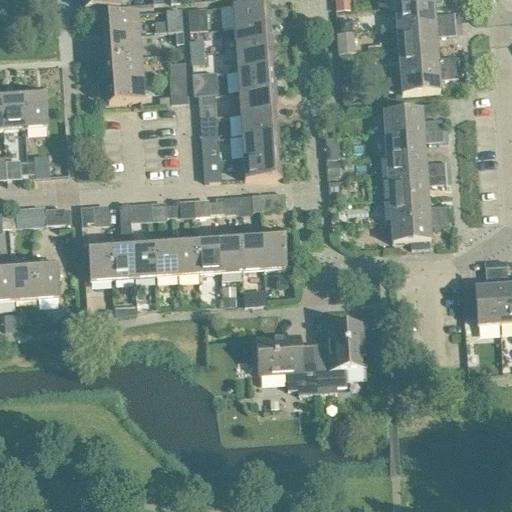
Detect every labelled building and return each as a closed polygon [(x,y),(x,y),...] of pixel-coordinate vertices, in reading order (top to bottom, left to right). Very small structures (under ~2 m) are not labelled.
[(83,0),(84,13),(104,12),(119,11),(118,0),(83,0)] [(152,0),(153,9),(164,8),(163,0),(152,0)] [(394,0),(395,12),(433,9),(432,0),(394,0)] [(234,34),(268,31),(267,9),(272,9),(272,7),(232,10),(234,34)] [(434,19),(433,9),(395,12),(397,33),(454,29),(453,18),(434,19)] [(188,14),(189,36),(202,35),(200,13),(188,14)] [(166,15),(168,37),(175,37),(175,38),(183,37),(182,14),(166,15)] [(103,42),(138,40),(137,17),(102,19),(103,42)] [(348,28),(349,48),(363,47),(363,28),(348,28)] [(398,55),(436,52),(436,41),(455,40),(454,29),(397,33),(398,55)] [(235,55),(270,53),(268,31),(234,34),(234,44),(225,45),(226,54),(235,54),(235,55)] [(175,49),(184,48),(183,37),(175,38),(175,49)] [(105,64),(140,61),(138,40),(103,42),(105,64)] [(190,58),(204,57),(203,45),(188,46),(190,58)] [(437,62),(436,52),(398,55),(400,76),(457,72),(456,61),(437,62)] [(237,77),(271,75),(270,53),(235,55),(237,77)] [(204,57),(190,58),(191,70),(192,70),(205,68),(204,57)] [(106,86),(141,83),(140,61),(105,64),(106,86)] [(170,81),(186,80),(185,67),(169,68),(170,81)] [(402,99),(440,96),(439,85),(458,83),(457,72),(400,76),(402,99)] [(238,99),(273,97),(271,75),(237,77),(238,99)] [(194,96),(206,95),(205,79),(193,80),(194,96)] [(171,90),(169,90),(170,96),(170,103),(171,109),(187,108),(186,89),(185,80),(170,81),(171,90)] [(108,107),(143,105),(141,83),(106,86),(108,107)] [(24,133),(47,131),(44,91),(43,91),(43,96),(22,98),(24,133)] [(240,120),(274,117),(273,97),(238,99),(240,120)] [(3,134),(24,133),(22,98),(0,99),(3,134)] [(422,125),(421,114),(383,116),(384,140),(442,136),(441,124),(422,125)] [(241,142),(276,139),(274,117),(240,120),(241,142)] [(205,144),(217,144),(217,136),(205,137),(205,144)] [(386,160),(424,158),(423,147),(442,146),(442,136),(384,140),(386,160)] [(243,163),(277,161),(276,139),(241,142),(243,163)] [(217,144),(205,144),(206,152),(218,151),(217,144)] [(336,153),(325,154),(326,160),(326,164),(337,164),(336,153)] [(425,168),(424,158),(386,160),(387,183),(445,179),(444,167),(425,168)] [(279,181),(277,161),(243,163),(244,184),(284,182),(284,180),(279,181)] [(335,165),(326,166),(327,178),(336,177),(335,165)] [(389,204),(427,202),(426,190),(445,189),(445,179),(387,183),(389,204)] [(259,215),(285,213),(284,198),(258,199),(259,215)] [(252,216),(259,215),(258,199),(251,200),(252,216)] [(428,211),(427,202),(389,204),(390,226),(448,222),(447,210),(428,211)] [(123,208),(119,212),(121,249),(132,249),(130,224),(129,212),(129,208),(123,208)] [(81,232),(87,231),(86,227),(93,227),(92,211),(80,212),(81,232)] [(64,229),(63,213),(44,214),(45,230),(64,229)] [(448,222),(390,226),(392,247),(412,246),(412,252),(419,252),(429,251),(429,245),(430,245),(429,233),(448,232),(448,222)] [(263,274),(285,273),(283,232),(281,232),(281,238),(261,239),(263,274)] [(241,276),(263,274),(261,239),(239,241),(241,276)] [(219,277),(241,276),(239,241),(217,242),(219,277)] [(198,279),(219,277),(217,242),(196,244),(198,279)] [(177,280),(198,279),(196,244),(175,245),(177,280)] [(155,282),(177,280),(175,245),(152,247),(155,282)] [(88,252),(88,246),(87,246),(89,286),(112,285),(110,250),(88,252)] [(134,283),(155,282),(152,247),(132,249),(134,283)] [(112,285),(134,283),(132,249),(121,249),(110,250),(112,285)] [(36,304),(58,302),(55,262),(54,262),(55,268),(34,269),(36,304)] [(14,305),(36,304),(34,269),(11,270),(14,305)] [(0,306),(14,305),(11,270),(0,271),(0,306)] [(511,289),(508,290),(506,270),(496,271),(500,329),(511,327),(511,289)] [(475,318),(476,327),(476,330),(500,329),(496,271),(484,272),(485,291),(474,292),(461,293),(463,318),(475,318)] [(280,305),(277,284),(254,288),(258,308),(280,305)] [(149,301),(128,301),(128,312),(149,311),(149,301)] [(362,332),(362,329),(326,331),(328,354),(313,355),(316,398),(336,397),(336,392),(346,391),(345,373),(365,372),(363,345),(372,344),(371,338),(368,339),(367,331),(362,332)] [(300,356),(299,341),(255,344),(257,380),(286,378),(287,395),(297,394),(297,400),(316,398),(313,355),(300,356)]
